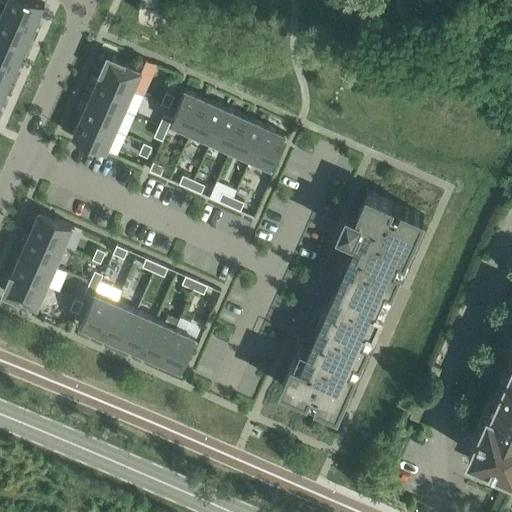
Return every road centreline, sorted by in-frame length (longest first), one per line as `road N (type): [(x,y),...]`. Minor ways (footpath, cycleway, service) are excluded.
road 1 (unclassified): [(359,511),(0,361)]
road 2 (residential): [(276,268),(20,156)]
road 3 (tertiary): [(224,511),(0,415)]
road 4 (residential): [(89,0),(20,156)]
